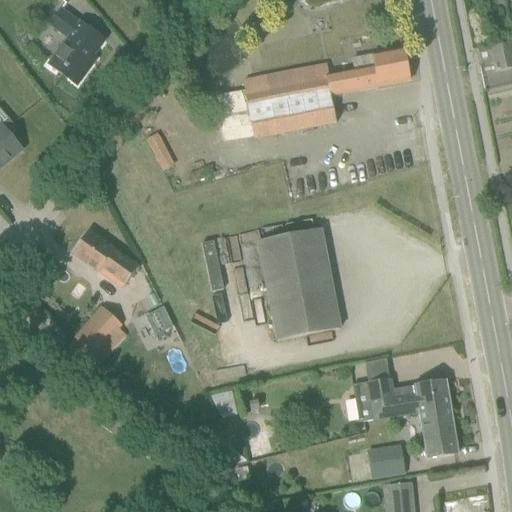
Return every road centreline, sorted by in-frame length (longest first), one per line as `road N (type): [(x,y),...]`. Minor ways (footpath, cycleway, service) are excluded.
road 1 (tertiary): [(511,481),(429,0)]
road 2 (unclassified): [(0,284),(198,0)]
